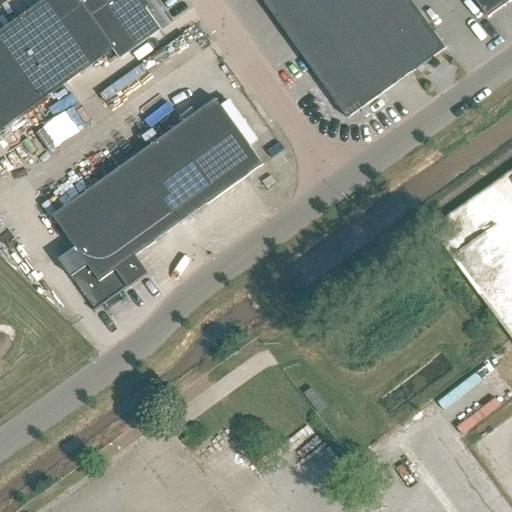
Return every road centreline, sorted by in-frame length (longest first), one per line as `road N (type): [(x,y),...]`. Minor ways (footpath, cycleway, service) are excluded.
road 1 (unclassified): [(336,192),(0,424)]
road 2 (unclassified): [(200,0),(336,192)]
road 3 (unclassified): [(511,64),(336,192)]
